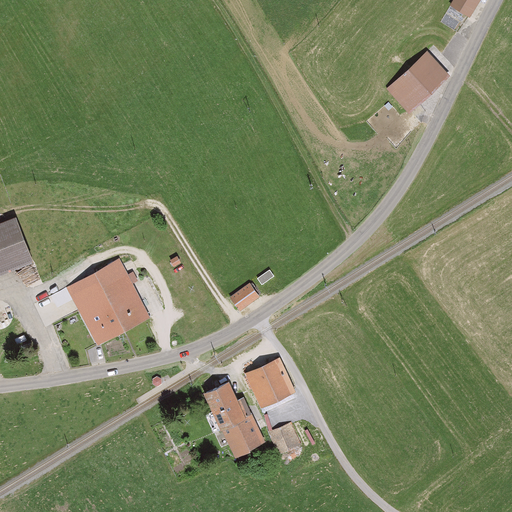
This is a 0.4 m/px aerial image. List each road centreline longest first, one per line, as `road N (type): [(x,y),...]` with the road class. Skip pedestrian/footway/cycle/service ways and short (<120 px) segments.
road 1 (tertiary): [(0,385),(188,351),(257,316),(328,264),(394,196),(495,0)]
road 2 (track): [(216,0),(356,240)]
road 3 (track): [(257,316),(337,453),(393,511)]
